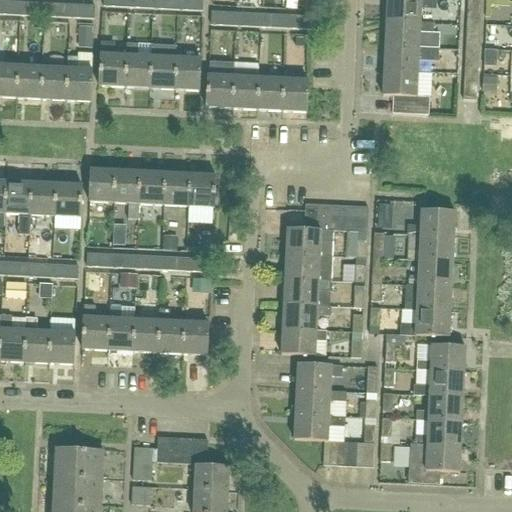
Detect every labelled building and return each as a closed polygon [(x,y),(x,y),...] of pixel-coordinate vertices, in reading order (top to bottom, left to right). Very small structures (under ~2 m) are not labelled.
[(116,10),(116,0),(103,0),(103,9),(116,10)] [(128,10),(128,0),(116,0),(116,10),(128,10)] [(140,11),(140,0),(128,0),(128,10),(140,11)] [(153,12),(153,0),(140,0),(140,11),(153,12)] [(165,12),(165,0),(153,0),(153,12),(165,12)] [(178,13),(178,0),(165,0),(165,12),(178,13)] [(190,14),(191,0),(185,0),(178,0),(178,13),(190,14)] [(191,0),(190,14),(203,14),(203,1),(191,0)] [(435,0),(429,0),(421,0),(421,1),(408,0),(387,0),(386,24),(420,26),(420,25),(421,11),(435,12),(436,0),(435,0)] [(480,15),(481,3),(468,2),(467,15),(480,15)] [(20,19),(20,5),(8,5),(7,18),(20,19)] [(32,19),(33,6),(20,5),(20,19),(32,19)] [(44,20),(45,7),(33,6),(32,19),(44,20)] [(57,20),(57,7),(45,7),(44,20),(57,20)] [(69,21),(70,8),(57,7),(57,20),(69,21)] [(81,22),(82,8),(70,8),(69,21),(81,22)] [(82,8),(81,22),(94,22),(95,9),(82,8)] [(223,28),(224,15),(211,15),(211,28),(223,28)] [(236,29),(236,16),(224,15),(223,28),(236,29)] [(480,28),(480,15),(467,15),(466,27),(480,28)] [(248,30),(249,16),(236,16),(236,29),(248,30)] [(261,30),(261,17),(249,16),(248,30),(261,30)] [(273,31),(274,18),(261,17),(261,30),(273,31)] [(285,31),(286,18),(274,18),(273,31),(285,31)] [(298,32),(298,19),(286,18),(285,31),(298,32)] [(298,19),(298,32),(310,33),(311,20),(298,19)] [(434,26),(420,25),(420,26),(386,24),(385,49),(419,50),(420,35),(433,36),(434,26)] [(479,40),(480,28),(466,27),(466,40),(479,40)] [(92,31),(80,30),(79,40),(92,40),(92,31)] [(479,53),(479,40),(466,40),(465,52),(479,53)] [(126,59),(125,59),(112,58),(113,46),(101,46),(99,90),(124,91),(126,59)] [(151,60),(150,60),(138,59),(138,47),(126,46),(125,59),(126,59),(124,91),(149,92),(151,60)] [(174,93),(175,61),(163,61),(163,48),(151,47),(150,60),(151,60),(149,92),(174,93)] [(438,51),(419,50),(385,49),(384,74),(418,75),(418,63),(438,64),(438,51)] [(478,65),(479,53),(465,52),(465,65),(478,65)] [(67,72),(65,104),(90,105),(92,73),(77,73),(78,60),(67,60),(66,72),(67,72)] [(175,61),(174,93),(199,95),(201,62),(175,61)] [(477,78),(478,65),(465,65),(464,77),(477,78)] [(0,100),(15,102),(17,70),(0,68),(0,100)] [(40,103),(42,71),(17,70),(15,102),(40,103)] [(67,72),(66,72),(42,71),(40,103),(65,104),(67,72)] [(416,99),(418,75),(384,74),(383,99),(393,100),(392,117),(428,118),(429,100),(416,99)] [(477,90),(477,78),(464,77),(463,89),(477,90)] [(232,112),(233,80),(208,79),(206,111),(232,112)] [(483,79),(482,93),(493,94),(494,80),(483,79)] [(256,114),(258,81),(233,80),(232,112),(256,114)] [(281,115),(283,83),(258,81),(256,114),(281,115)] [(283,83),(281,115),(307,116),(308,84),(283,83)] [(476,103),(477,90),(463,89),(463,102),(476,103)] [(115,206),(116,174),(91,173),(89,205),(115,206)] [(140,208),(141,175),(116,174),(115,206),(128,207),(127,222),(138,222),(139,208),(140,208)] [(164,209),(166,177),(141,175),(140,208),(164,209)] [(189,210),(191,178),(166,177),(164,209),(189,210)] [(191,178),(189,210),(213,211),(215,211),(216,179),(191,178)] [(32,186),(7,185),(6,217),(20,218),(19,237),(30,238),(31,218),(30,218),(32,186)] [(55,220),(57,187),(32,186),(30,218),(31,218),(55,220)] [(57,187),(55,220),(81,221),(82,189),(57,187)] [(317,233),(318,208),(306,208),(304,232),(317,233)] [(330,234),(331,209),(318,208),(317,233),(330,234)] [(342,235),(343,209),(331,209),(330,234),(333,234),(342,235)] [(355,236),(356,210),(343,209),(342,235),(355,236)] [(189,210),(189,225),(213,226),(213,211),(189,210)] [(356,210),(355,236),(367,236),(368,211),(366,210),(356,210)] [(407,238),(409,238),(454,240),(455,215),(421,213),(421,228),(408,228),(407,238)] [(391,231),(392,220),(379,219),(378,231),(391,231)] [(286,257),(332,260),(333,234),(330,234),(317,233),(304,232),(288,232),(286,257)] [(383,255),(384,237),(374,236),(373,254),(383,255)] [(419,264),(453,265),(454,240),(409,238),(407,263),(419,264)] [(164,241),(164,251),(176,252),(177,241),(164,241)] [(366,262),(367,244),(357,244),(356,261),(366,262)] [(99,270),(100,257),(87,256),(87,269),(99,270)] [(112,271),(112,257),(100,257),(99,270),(112,271)] [(124,271),(125,258),(112,257),(112,271),(124,271)] [(286,257),(285,282),(331,285),(332,260),(286,257)] [(136,272),(137,259),(125,258),(124,271),(136,272)] [(149,273),(150,259),(137,259),(136,272),(149,273)] [(161,273),(162,260),(150,259),(149,273),(161,273)] [(174,274),(174,261),(162,260),(161,273),(174,274)] [(186,274),(187,261),(174,261),(174,274),(186,274)] [(198,275),(199,262),(187,261),(186,274),(198,275)] [(382,280),(383,262),(373,261),(372,280),(382,280)] [(199,262),(198,275),(211,276),(212,262),(199,262)] [(452,290),(453,265),(419,264),(418,288),(452,290)] [(15,279),(16,266),(4,265),(3,279),(15,279)] [(28,280),(28,267),(16,266),(15,279),(28,280)] [(40,281),(41,267),(28,267),(28,280),(40,281)] [(53,281),(53,268),(41,267),(40,281),(53,281)] [(65,282),(66,268),(53,268),(53,281),(65,282)] [(66,268),(65,282),(78,282),(78,269),(66,268)] [(365,287),(365,269),(356,269),(355,286),(365,287)] [(122,278),(121,289),(135,290),(135,278),(122,278)] [(409,287),(418,287),(418,279),(409,278),(409,287)] [(193,281),(192,292),(210,293),(210,282),(193,281)] [(330,295),(331,285),(285,282),(284,307),(318,309),(318,294),(330,295)] [(8,285),(7,299),(25,300),(26,286),(8,285)] [(40,287),(40,298),(52,299),(52,288),(40,287)] [(380,305),(381,287),(372,287),(371,304),(380,305)] [(451,315),(452,290),(418,288),(417,303),(404,303),(403,313),(417,313),(451,315)] [(417,303),(418,288),(405,288),(404,303),(417,303)] [(363,312),(364,294),(354,294),(353,311),(363,312)] [(284,307),(283,332),(316,334),(317,319),(331,320),(332,310),(318,309),(284,307)] [(107,354),(109,322),(95,321),(95,309),(84,308),(84,321),(82,353),(107,354)] [(132,355),(134,323),(133,323),(134,310),(121,310),(121,311),(110,310),(109,322),(107,354),(132,355)] [(159,312),(159,324),(157,356),(182,357),(183,325),(169,325),(170,313),(159,312)] [(380,312),(370,312),(369,329),(379,330),(380,312)] [(402,312),(401,326),(416,327),(417,313),(403,313),(402,312)] [(399,338),(449,341),(451,315),(417,313),(416,327),(401,326),(399,326),(399,338)] [(0,332),(0,364),(23,366),(25,334),(11,333),(12,319),(1,318),(0,332)] [(362,337),(363,319),(353,319),(352,337),(362,337)] [(48,367),(50,335),(36,334),(36,322),(25,322),(25,334),(23,366),(48,367)] [(157,356),(159,324),(134,323),(132,355),(157,356)] [(183,325),(182,357),(207,359),(209,327),(183,325)] [(326,335),(316,334),(283,332),(281,358),(315,360),(316,344),(326,345),(326,335)] [(50,335),(48,367),(74,368),(75,336),(50,335)] [(386,338),(386,347),(396,347),(402,347),(402,345),(404,345),(405,339),(399,338),(386,338)] [(361,362),(362,344),(352,344),(351,362),(361,362)] [(395,365),(396,347),(386,347),(385,364),(395,365)] [(430,374),(464,375),(465,350),(431,348),(431,364),(417,363),(416,372),(421,373),(430,373),(430,374)] [(330,394),(331,379),(342,379),(342,369),(298,367),(296,393),(330,394)] [(394,390),(395,372),(385,372),(384,390),(394,390)] [(416,372),(416,388),(430,389),(430,374),(430,373),(421,373),(416,372)] [(463,400),(464,375),(430,374),(430,389),(416,388),(413,388),(412,398),(429,398),(429,399),(463,400)] [(377,397),(377,379),(367,379),(367,396),(377,397)] [(346,395),(330,394),(296,393),(295,418),(329,419),(330,404),(346,405),(346,395)] [(393,416),(394,397),(384,397),(383,415),(393,416)] [(462,425),(463,400),(429,399),(429,414),(417,413),(417,423),(428,424),(428,423),(462,425)] [(376,422),(376,404),(366,403),(366,421),(376,422)] [(344,420),(329,419),(295,418),(294,443),(328,445),(329,429),(344,429),(344,420)] [(391,440),(392,422),(382,422),(381,439),(391,440)] [(461,450),(462,425),(428,423),(428,424),(427,439),(416,438),(416,448),(461,450)] [(374,447),(375,429),(365,428),(365,446),(374,447)] [(329,429),(328,445),(337,445),(343,445),(344,429),(329,429)] [(169,467),(170,442),(157,441),(156,466),(169,467)] [(181,467),(182,442),(170,442),(169,467),(181,467)] [(193,468),(194,443),(182,442),(181,467),(193,468)] [(194,443),(193,468),(206,468),(207,443),(194,443)] [(336,469),(337,445),(328,445),(324,445),(323,469),(336,469)] [(348,470),(349,446),(343,445),(337,445),(336,469),(348,470)] [(361,470),(362,446),(349,446),(348,470),(361,470)] [(362,446),(361,470),(372,471),(373,447),(362,446)] [(390,465),(391,447),(381,446),(380,464),(390,465)] [(441,474),(460,475),(461,450),(416,448),(412,448),(410,486),(440,488),(441,474)] [(151,484),(152,466),(153,452),(134,451),(133,483),(151,484)] [(51,511),(95,511),(95,510),(100,511),(100,509),(96,509),(97,483),(102,483),(102,481),(97,481),(98,455),(104,455),(104,454),(55,452),(51,511)] [(194,494),(228,495),(229,470),(195,468),(194,494)] [(150,509),(151,491),(132,490),(131,508),(150,509)] [(227,511),(228,495),(194,494),(192,511),(227,511)]
